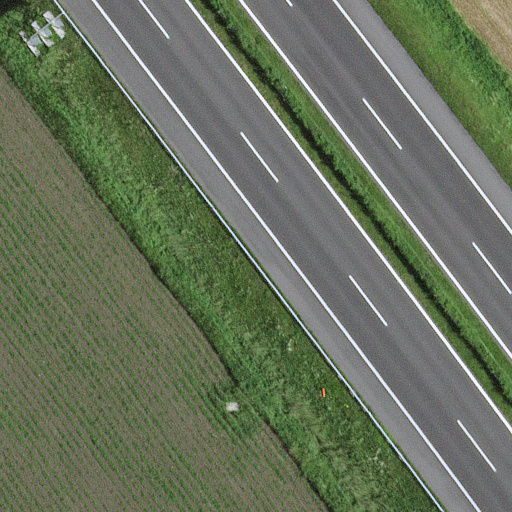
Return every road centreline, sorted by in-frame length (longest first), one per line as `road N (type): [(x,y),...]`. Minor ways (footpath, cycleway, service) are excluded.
road 1 (motorway): [(139,0),(511,498)]
road 2 (motorway): [(511,306),(280,0)]
